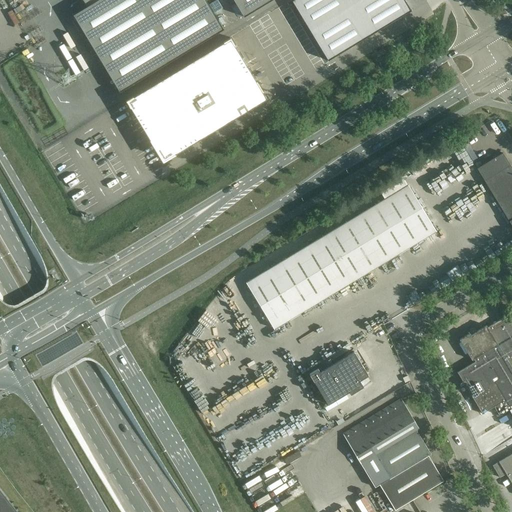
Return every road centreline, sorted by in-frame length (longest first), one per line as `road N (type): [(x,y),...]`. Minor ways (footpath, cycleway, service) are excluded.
road 1 (tertiary): [(93,313),(494,75)]
road 2 (primary): [(173,511),(0,225)]
road 3 (unclassified): [(484,511),(411,355),(411,328),(511,266)]
road 4 (tertiary): [(474,42),(225,194)]
road 5 (primary): [(0,270),(145,511)]
road 6 (primary): [(214,511),(93,313)]
road 7 (primary): [(11,360),(99,511)]
road 8 (tertiary): [(225,194),(179,237),(83,294)]
road 9 (tertiary): [(225,194),(75,281)]
road 10 (primary): [(75,281),(0,155)]
